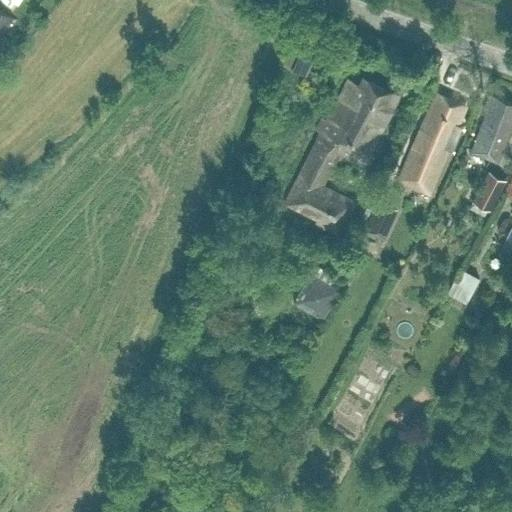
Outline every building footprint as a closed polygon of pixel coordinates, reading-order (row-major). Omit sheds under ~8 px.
[(0,7),(0,36),(12,14),(0,7)] [(284,62),(293,67),(302,48),(293,44),(284,62)] [(313,53),(302,48),(293,67),(304,72),(313,53)] [(362,162),(399,90),(362,72),(357,81),(348,76),(325,117),(322,115),(315,127),(318,129),(284,199),(316,217),(314,221),(338,233),(355,198),(317,179),(325,163),(329,165),(336,149),(362,162)] [(428,190),(448,144),(446,143),(464,102),(437,90),(398,176),(428,190)] [(511,99),(489,91),(483,108),(485,109),(470,148),(497,158),(511,119),(511,99)] [(490,208),(506,177),(488,168),(471,198),(490,208)] [(384,239),(398,207),(377,197),(362,229),(384,239)] [(511,249),(511,222),(501,244),(511,249)] [(355,273),(366,252),(354,247),(344,267),(355,273)] [(446,289),(466,300),(479,275),(460,265),(446,289)] [(310,270),(292,299),(322,318),(339,289),(310,270)] [(350,404),(369,412),(376,397),(356,389),(350,404)]
